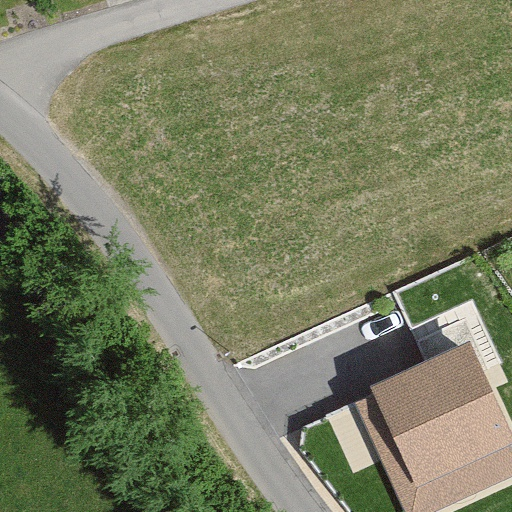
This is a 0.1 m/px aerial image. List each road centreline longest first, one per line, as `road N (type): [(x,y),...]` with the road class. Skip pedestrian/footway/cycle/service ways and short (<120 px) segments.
road 1 (unclassified): [(294,511),(94,202),(0,105)]
road 2 (residential): [(0,86),(76,34),(192,0)]
